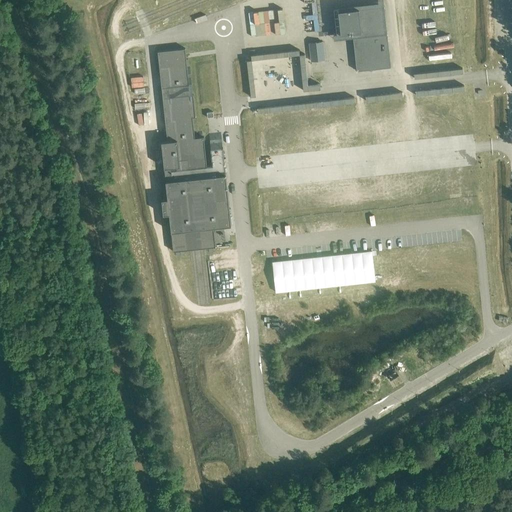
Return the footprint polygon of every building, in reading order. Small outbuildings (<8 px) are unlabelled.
[(340,33),(352,32),(357,70),(390,67),(383,6),(338,11),(340,33)] [(491,35),(492,51),(503,51),(502,34),(491,35)] [(323,41),(308,43),(311,61),(325,60),(323,41)] [(169,214),(173,251),(191,250),(200,248),(216,247),(213,227),(231,225),(223,148),(210,149),(212,165),(207,166),(204,137),(195,138),(193,117),(196,117),(193,94),(190,95),(185,48),(177,49),(165,50),(157,51),(167,141),(161,141),(167,199),(161,199),(163,215),(169,214)] [(130,76),(130,87),(143,86),(142,76),(130,76)] [(255,120),(250,121),(255,157),(260,156),(259,149),(263,142),(263,143),(266,138),(259,135),(263,134),(262,128),(266,121),(280,119),(288,124),(288,128),(274,130),(279,132),(272,134),(273,139),(274,139),(275,146),(268,147),(281,154),(324,147),(324,144),(312,146),(308,116),(299,111),(255,117),(255,120)] [(397,116),(369,117),(370,141),(395,141),(394,127),(398,127),(397,116)] [(266,227),(276,225),(274,215),(264,216),(266,227)] [(372,250),(273,260),(277,291),(375,281),(372,250)] [(232,332),(245,331),(244,315),(232,315),(232,332)]
